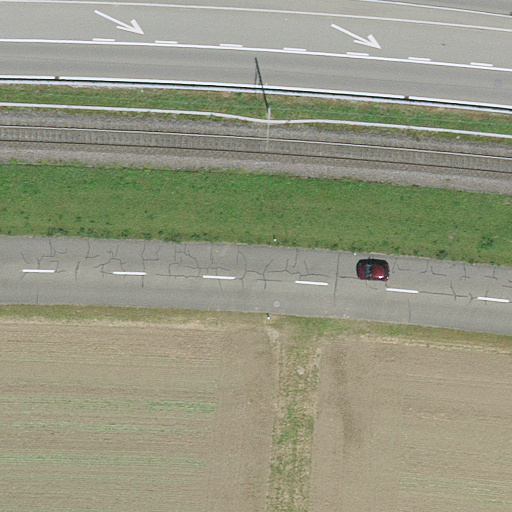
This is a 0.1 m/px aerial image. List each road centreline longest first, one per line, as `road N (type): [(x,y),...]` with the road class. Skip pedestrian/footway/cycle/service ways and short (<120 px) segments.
road 1 (tertiary): [(511,304),(204,274),(0,271)]
road 2 (primary): [(0,59),(511,87)]
road 3 (primary): [(511,10),(358,0)]
